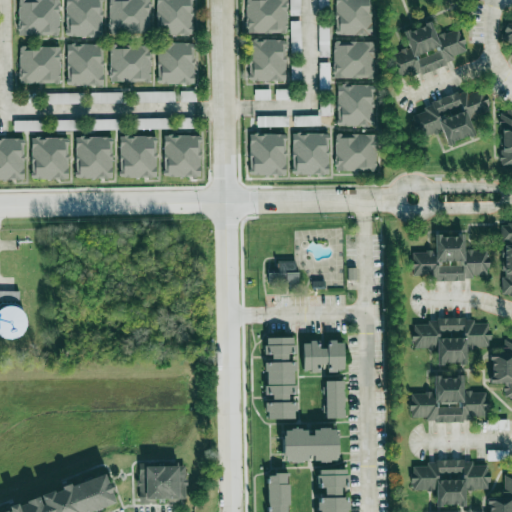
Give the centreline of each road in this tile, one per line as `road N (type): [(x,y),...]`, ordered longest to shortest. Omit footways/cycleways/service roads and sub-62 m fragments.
road 1 (residential): [(231,511),(224,0)]
road 2 (residential): [(0,204),(366,199)]
